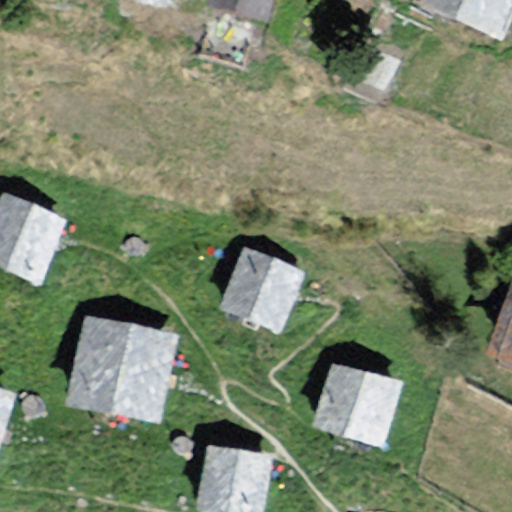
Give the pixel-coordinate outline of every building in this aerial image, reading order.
[(265,0),(214,0),(214,3),(263,14),(265,0)] [(433,0),(433,3),(500,27),(509,0),(433,0)] [(68,226),(5,197),(0,207),(0,279),(36,296),(68,226)] [(303,272),(241,252),(220,316),(281,337),(303,272)] [(511,319),(500,355),(511,359),(511,319)] [(172,339),(84,321),(67,413),(154,430),(172,339)] [(331,365),(311,434),(383,454),(403,385),(331,365)] [(0,448),(16,397),(0,392),(0,448)] [(207,450),(191,511),(265,511),(275,464),(207,450)]
